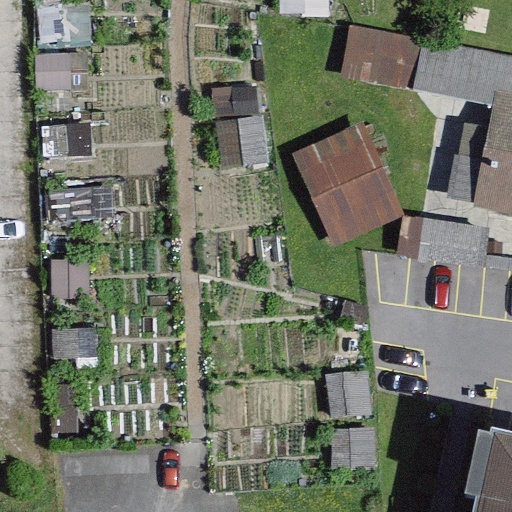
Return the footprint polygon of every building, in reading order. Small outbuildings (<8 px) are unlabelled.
[(283,0),(283,15),(334,13),(333,0),(283,0)] [(413,88),(419,35),(350,28),(344,80),(413,88)] [(216,84),(230,160),(269,152),(257,86),(216,84)] [(511,90),(499,87),(476,199),(511,206),(511,90)] [(295,144),(333,238),(407,209),(369,114),(295,144)] [(331,371),(335,411),(372,407),(368,367),(331,371)] [(338,422),(339,465),(376,464),(375,421),(338,422)] [(511,511),(511,435),(489,432),(475,511),(511,511)]
